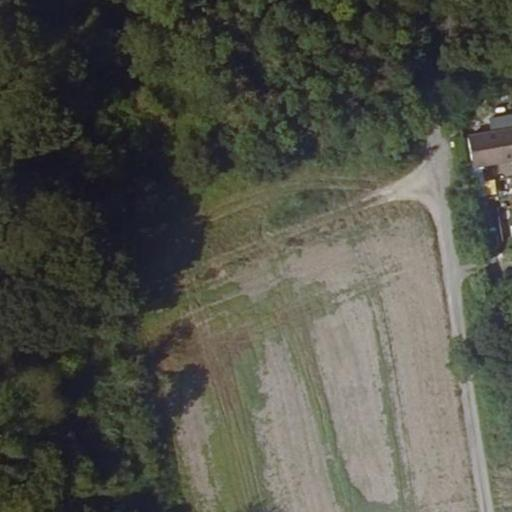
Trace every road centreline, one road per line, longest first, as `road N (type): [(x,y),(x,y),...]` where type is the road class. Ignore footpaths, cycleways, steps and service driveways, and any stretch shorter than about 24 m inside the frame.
road 1 (track): [(439,177),(0,341)]
road 2 (track): [(439,177),(487,511)]
road 3 (track): [(425,0),(439,177)]
